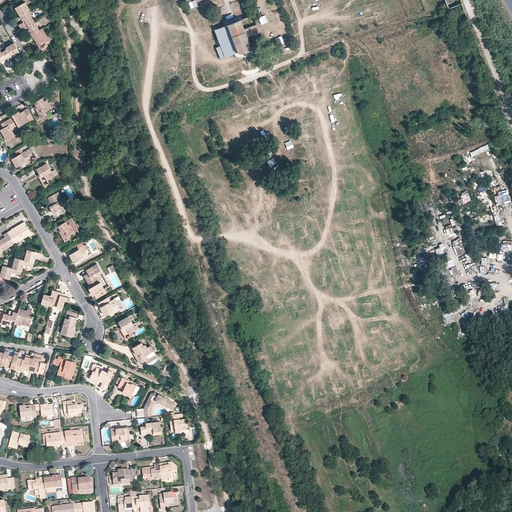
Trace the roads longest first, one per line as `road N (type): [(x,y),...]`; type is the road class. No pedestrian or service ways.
road 1 (residential): [(0,385),(40,393),(82,388),(93,400),(99,459)]
road 2 (residential): [(99,459),(185,449),(192,511)]
road 3 (residential): [(511,117),(466,0)]
